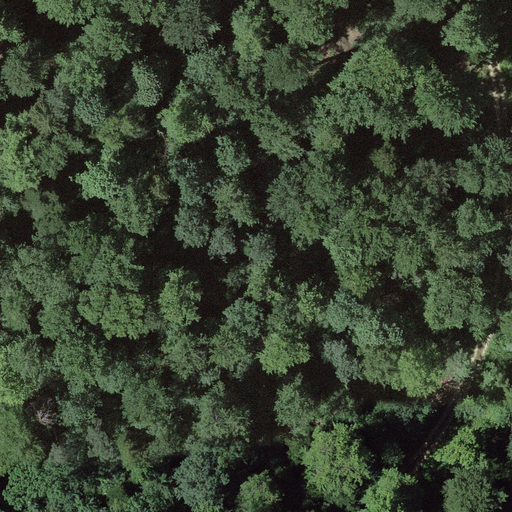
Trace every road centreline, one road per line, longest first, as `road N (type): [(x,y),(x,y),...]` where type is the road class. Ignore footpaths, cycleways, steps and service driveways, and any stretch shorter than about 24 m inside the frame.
road 1 (track): [(370,511),(469,394),(497,308),(511,208)]
road 2 (track): [(511,193),(483,0)]
